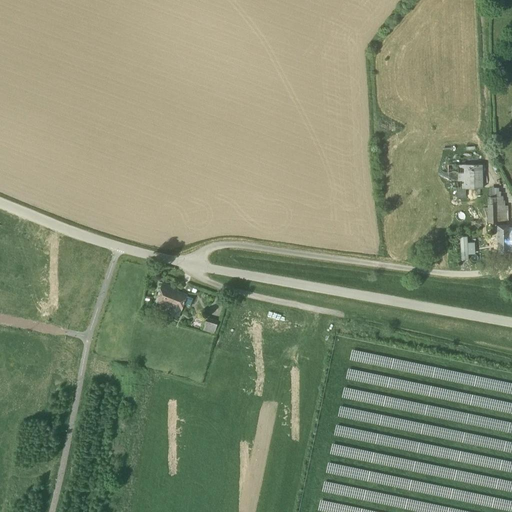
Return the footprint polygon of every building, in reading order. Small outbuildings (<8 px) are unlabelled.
[(399,151),(398,131),(383,132),(384,151),(399,151)] [(457,188),(465,189),(481,189),(482,165),(457,165),(457,188)] [(465,197),(465,189),(457,188),(457,197),(465,197)] [(497,223),(497,205),(486,205),(487,223),(497,223)] [(496,226),(497,253),(508,253),(508,251),(511,250),(511,227),(507,227),(507,225),(496,226)] [(459,237),(460,260),(461,260),(462,261),(466,261),(467,260),(468,260),(467,237),(459,237)] [(186,295),(185,297),(176,293),(177,290),(161,284),(157,289),(154,297),(154,303),(169,309),(168,312),(178,316),(179,311),(180,311),(183,305),(189,307),(193,299),(186,296),(186,295)] [(214,334),(218,321),(212,320),(209,332),(214,334)]
